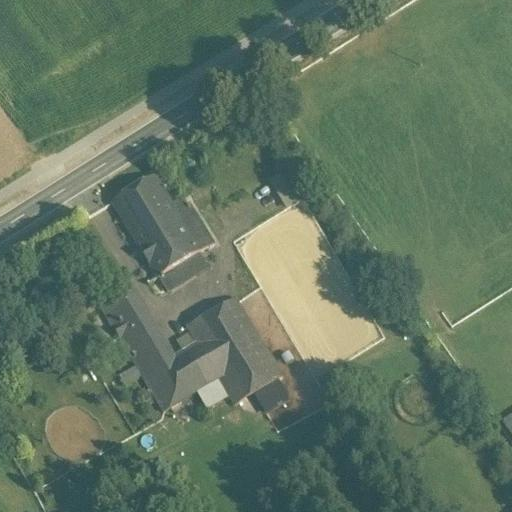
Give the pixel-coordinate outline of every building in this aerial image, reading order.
[(287,213),(304,202),(287,176),(271,187),(287,213)] [(155,181),(115,206),(135,241),(177,215),(155,181)] [(177,215),(135,241),(160,281),(200,256),(214,247),(190,207),(177,215)] [(210,273),(200,256),(160,281),(170,297),(210,273)] [(175,362),(135,294),(104,313),(165,415),(197,396),(218,384),(220,382),(199,347),(199,348),(175,362)] [(199,347),(220,382),(236,409),(255,398),(279,384),(284,381),(237,302),(188,330),(199,348),(199,347)] [(229,402),(218,384),(197,396),(208,414),(229,402)] [(279,384),(255,398),(264,414),(288,400),(279,384)] [(511,415),(502,423),(511,438),(511,415)]
